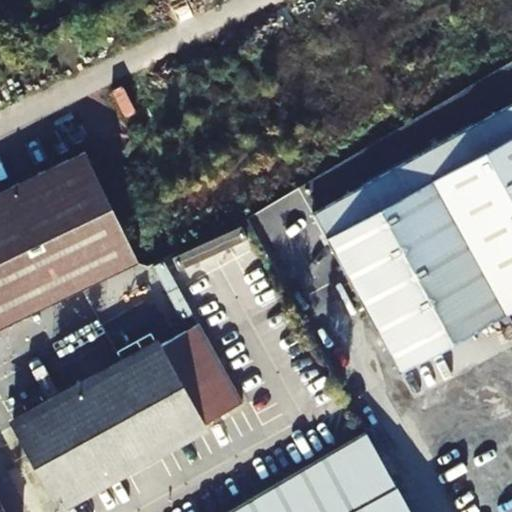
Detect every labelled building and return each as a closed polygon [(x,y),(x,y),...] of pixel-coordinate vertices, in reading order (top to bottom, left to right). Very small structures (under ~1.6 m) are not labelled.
[(511,308),(511,100),(309,212),(397,371),(511,308)] [(0,194),(0,315),(136,256),(88,153),(0,194)] [(0,329),(139,264),(136,256),(0,315),(0,329)] [(211,329),(279,302),(274,289),(206,317),(211,329)] [(68,511),(252,407),(208,329),(20,436),(63,511),(68,511)] [(410,484),(369,426),(226,511),(223,511),(427,511),(413,486),(410,484)] [(63,511),(20,436),(0,447),(0,455),(32,511),(63,511)] [(0,511),(8,511),(0,496),(0,511)]
